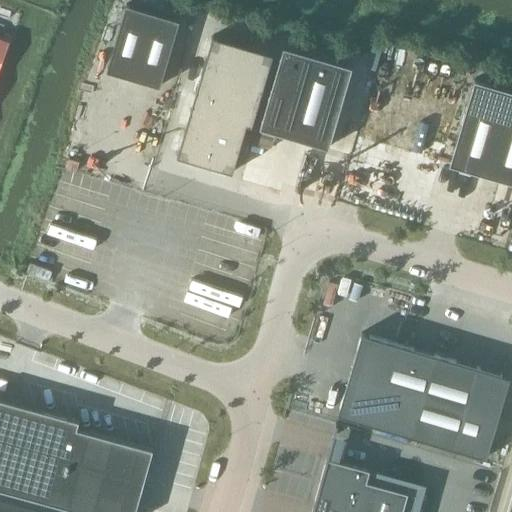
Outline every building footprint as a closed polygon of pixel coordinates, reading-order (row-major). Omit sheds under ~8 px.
[(127,4),(107,70),(160,86),(180,20),(127,4)] [(0,67),(10,41),(0,37),(0,67)] [(178,156),(238,173),(274,54),(218,38),(204,86),(199,84),(178,156)] [(260,127),(329,147),(353,66),(284,45),(260,127)] [(450,163),(511,181),(511,89),(475,79),(450,163)] [(509,386),(476,376),(361,342),(337,423),(485,467),(509,386)] [(135,511),(141,495),(141,494),(146,476),(147,476),(154,449),(155,448),(79,425),(81,418),(0,393),(0,485),(39,497),(89,511),(135,511)] [(314,511),(405,511),(408,502),(366,490),(370,479),(327,467),(314,511)]
